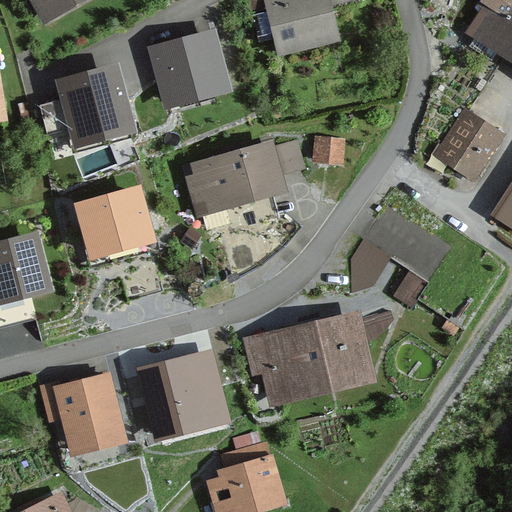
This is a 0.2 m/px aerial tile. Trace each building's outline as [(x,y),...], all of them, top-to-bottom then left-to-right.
[(277,33),(280,45),(333,32),(325,0),(301,0),(290,3),(289,0),(249,0),(252,11),(271,7),(272,11),(257,14),(262,36),(277,33)] [(499,48),(511,56),(511,0),(485,0),(484,3),(496,11),(480,35),(478,33),(471,45),(492,59),(499,48)] [(174,16),(183,34),(205,23),(196,5),(174,16)] [(169,102),(224,87),(211,37),(155,52),(169,102)] [(78,138),(128,125),(115,74),(64,88),(67,98),(38,105),(46,134),(75,127),(78,138)] [(464,116),(442,151),(475,172),(497,138),(464,116)] [(318,137),(314,158),(328,161),(332,139),(318,137)] [(341,163),(345,142),(332,139),(328,161),(341,163)] [(295,227),(283,216),(275,218),(266,189),(280,185),(269,147),(189,170),(199,208),(212,205),(232,276),(257,263),(282,243),(295,227)] [(511,186),(498,208),(511,216),(511,186)] [(137,194),(81,209),(93,252),(149,237),(137,194)] [(369,231),(434,274),(452,247),(387,204),(369,231)] [(0,297),(46,286),(34,240),(0,248),(0,297)] [(265,343),(278,393),(364,373),(352,322),(265,343)] [(43,389),(49,415),(66,410),(75,445),(119,434),(103,374),(86,379),(88,385),(62,392),(60,385),(43,389)] [(233,511),(279,498),(264,447),(221,459),(225,474),(212,478),(219,501),(212,503),(214,511),(233,511)] [(59,511),(56,506),(75,496),(63,485),(8,511),(59,511)]
